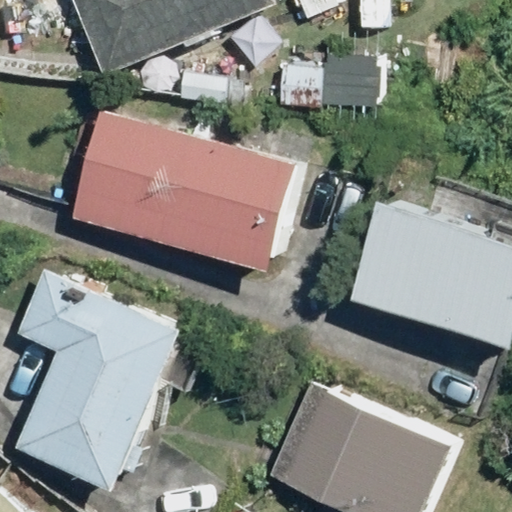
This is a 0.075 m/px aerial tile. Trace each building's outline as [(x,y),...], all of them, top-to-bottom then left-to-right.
[(85,0),(116,70),(277,0),(311,0),(318,15),(352,0),(85,0)] [(351,63),(292,59),(289,106),(348,110),(351,63)] [(322,146),(108,96),(81,212),(295,262),(322,146)] [(511,190),(406,164),(376,286),(511,319),(511,190)] [(201,318),(56,260),(28,329),(71,347),(33,442),(135,483),(201,318)] [(437,511),(470,441),(317,370),(283,470),(374,511),(437,511)] [(59,511),(0,469),(0,511),(59,511)]
